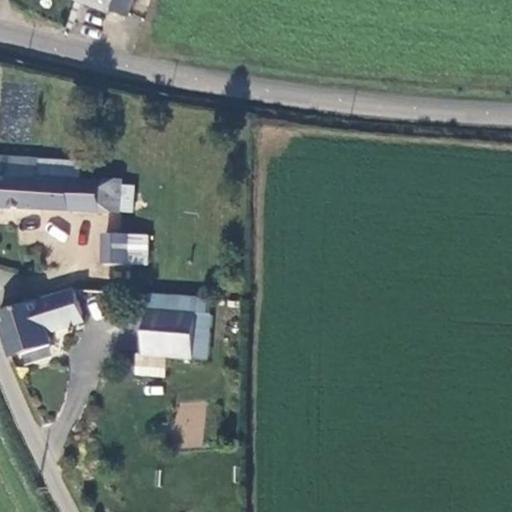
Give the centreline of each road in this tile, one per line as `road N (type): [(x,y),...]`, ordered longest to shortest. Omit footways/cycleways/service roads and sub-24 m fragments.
road 1 (tertiary): [(0,34),(221,85),(511,113)]
road 2 (unclassified): [(0,363),(69,511)]
